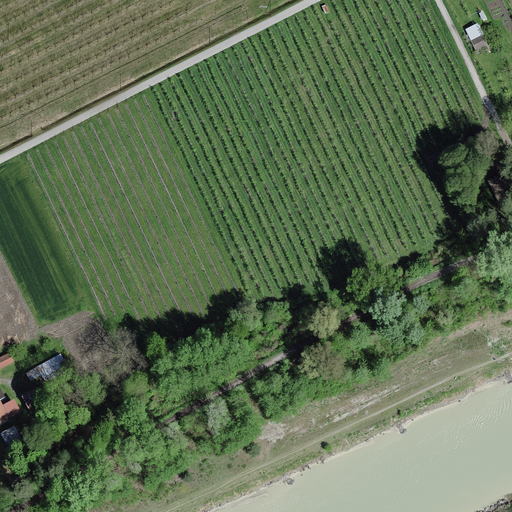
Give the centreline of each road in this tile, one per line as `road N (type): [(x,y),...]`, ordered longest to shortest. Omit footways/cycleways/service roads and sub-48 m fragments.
road 1 (track): [(6,511),(405,287),(511,241)]
road 2 (unclassified): [(0,159),(312,0)]
road 3 (unclassified): [(511,148),(438,0)]
